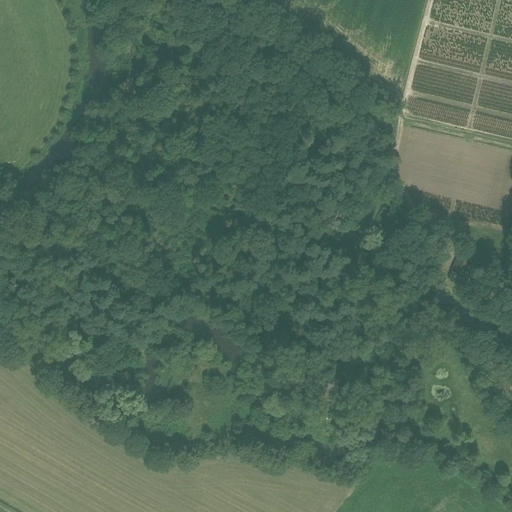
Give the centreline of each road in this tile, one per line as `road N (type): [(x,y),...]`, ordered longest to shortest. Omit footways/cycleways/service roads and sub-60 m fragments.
road 1 (track): [(313,64),(342,120),(396,185),(401,116),(429,0)]
road 2 (track): [(434,225),(396,185),(374,218),(352,290)]
